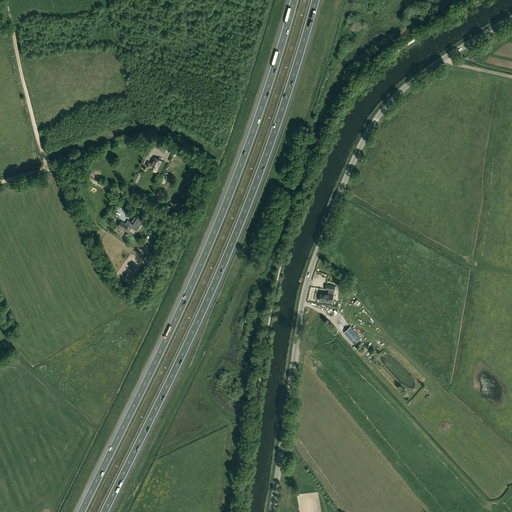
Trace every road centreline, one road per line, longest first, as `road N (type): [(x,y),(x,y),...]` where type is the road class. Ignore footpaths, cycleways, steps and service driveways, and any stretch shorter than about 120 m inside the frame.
road 1 (tertiary): [(272,511),(306,282),(353,160),(408,83),(511,17)]
road 2 (motorway): [(293,0),(199,265),(80,511)]
road 3 (motorway): [(104,511),(241,221),(315,0)]
road 4 (track): [(0,182),(63,170),(180,226),(183,238),(156,301)]
